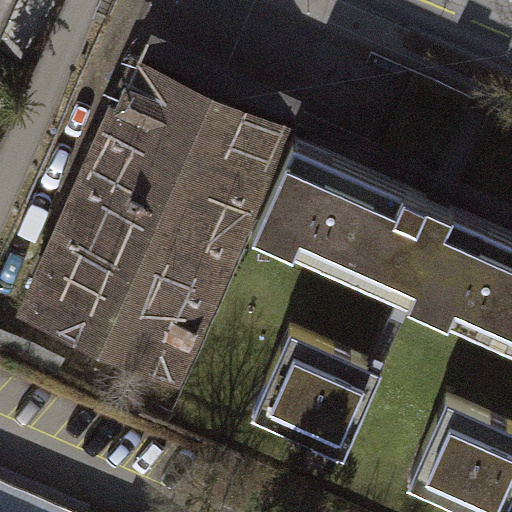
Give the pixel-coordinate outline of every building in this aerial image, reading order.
[(134,57),(23,303),(171,370),(282,124),(134,57)] [(393,290),(407,296),(448,202),(293,134),(252,226),(290,243),(298,226),(355,250),(346,269),(393,290)] [(511,230),(448,202),(407,296),(448,314),(456,297),(511,321),(504,339),(511,342),(511,230)] [(379,359),(407,296),(393,290),(365,353),(379,359)] [(365,353),(288,319),(249,406),(341,446),(379,359),(365,353)] [(511,421),(444,391),(406,476),(488,511),(499,511),(511,483),(511,421)] [(0,511),(80,511),(0,477),(0,511)]
